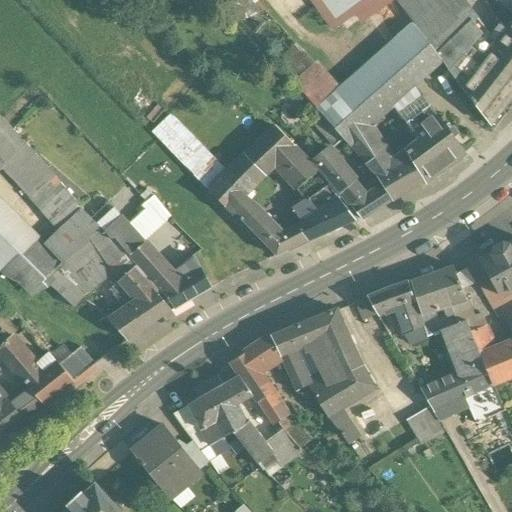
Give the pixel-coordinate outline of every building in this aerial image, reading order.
[(227,0),(211,0),(234,24),(243,16),(227,0)] [(322,0),(337,20),(363,1),(373,15),(393,0),(322,0)] [(395,0),(416,28),(442,63),(448,71),(468,47),(482,59),(495,43),(462,0),(395,0)] [(511,0),(494,0),(511,13),(511,20),(510,24),(511,25),(507,32),(511,36),(511,0)] [(341,95),(320,114),(322,116),(343,140),(348,146),(361,134),(392,107),(415,87),(442,63),(416,28),(341,95)] [(511,36),(507,32),(505,31),(495,43),(482,59),(468,47),(448,71),(489,125),(510,98),(511,99),(511,97),(511,36)] [(341,95),(313,67),(294,83),(320,114),(341,95)] [(415,87),(392,107),(405,125),(430,107),(415,87)] [(188,92),(166,118),(167,118),(178,129),(196,109),(188,92)] [(464,153),(430,107),(405,125),(418,142),(405,152),(423,184),(464,153)] [(343,140),(322,116),(313,124),(334,148),(343,140)] [(138,267),(113,239),(110,241),(103,232),(100,229),(99,229),(90,219),(82,211),(82,210),(20,138),(0,117),(0,169),(2,168),(57,232),(58,233),(75,251),(89,238),(113,273),(119,282),(134,268),(135,269),(138,267)] [(178,129),(167,118),(151,134),(166,148),(182,133),(178,129)] [(294,147),(274,127),(233,168),(224,176),(208,192),(225,209),(226,210),(241,195),(243,197),(275,166),(294,147)] [(204,156),(182,133),(166,148),(208,192),(224,176),(204,156)] [(405,152),(392,162),(361,134),(348,146),(376,178),(376,177),(381,186),(383,189),(391,202),(409,191),(423,184),(405,152)] [(317,173),(294,147),(275,166),(296,189),(299,185),(300,186),(317,173)] [(214,148),(204,156),(224,176),(233,168),(214,148)] [(367,187),(362,190),(329,149),(314,161),(338,192),(361,221),(391,202),(383,189),(381,186),(372,193),(367,187)] [(317,173),(300,186),(299,185),(296,189),(305,202),(306,201),(328,186),(317,173)] [(328,186),(306,201),(316,214),(338,199),(328,186)] [(283,235),(260,211),(243,197),(241,195),(226,210),(232,216),(234,213),(252,232),(276,257),(308,242),(298,227),(297,227),(283,235)] [(153,196),(145,203),(145,202),(139,207),(142,210),(126,224),(127,225),(144,243),(145,243),(171,219),(153,196)] [(45,244),(0,199),(0,270),(23,285),(56,255),(45,244)] [(338,199),(316,214),(316,215),(302,224),(298,227),(308,242),(355,221),(338,199)] [(316,214),(306,201),(305,202),(292,211),(302,224),(316,215),(316,214)] [(108,203),(90,219),(99,229),(100,229),(103,232),(120,217),(108,203)] [(186,267),(174,275),(167,266),(145,243),(144,243),(127,225),(126,224),(120,217),(103,232),(110,241),(113,239),(138,267),(135,269),(142,278),(145,275),(161,293),(162,295),(159,297),(171,311),(210,288),(201,271),(195,275),(190,273),(186,267)] [(58,233),(45,244),(56,255),(63,262),(75,251),(58,233)] [(200,250),(183,234),(177,241),(192,255),(200,250)] [(75,251),(63,262),(56,255),(23,285),(25,286),(35,296),(43,289),(47,285),(50,287),(65,301),(72,308),(81,299),(81,300),(84,297),(113,273),(89,238),(75,251)] [(511,243),(481,261),(501,298),(511,291),(511,243)] [(193,257),(183,264),(186,267),(190,273),(195,275),(201,271),(193,257)] [(135,269),(134,268),(119,282),(137,302),(123,312),(108,323),(113,329),(125,342),(171,311),(159,297),(158,296),(161,293),(152,283),(149,285),(142,278),(135,269)] [(456,275),(454,268),(437,274),(450,306),(466,300),(462,290),(456,275)] [(456,275),(462,290),(473,286),(465,270),(456,275)] [(437,274),(410,284),(421,316),(440,309),(450,306),(437,274)] [(137,302),(119,282),(108,291),(123,312),(137,302)] [(408,285),(387,290),(393,309),(403,336),(422,327),(408,285)] [(387,290),(367,298),(377,316),(393,309),(387,290)] [(482,315),(472,318),(466,300),(450,306),(453,314),(457,324),(467,321),(471,333),(486,328),(482,315)] [(450,306),(440,309),(443,318),(453,314),(450,306)] [(336,310),(270,338),(280,359),(295,393),(308,387),(311,385),(308,380),(292,351),(308,345),(323,339),(330,354),(335,363),(342,378),(361,366),(336,310)] [(443,318),(424,325),(425,328),(430,335),(441,330),(457,324),(453,314),(443,318)] [(471,333),(467,321),(457,324),(441,330),(457,374),(452,376),(463,398),(492,385),(480,356),(477,349),(471,333)] [(486,328),(471,333),(477,349),(480,356),(493,350),(486,328)] [(96,344),(95,345),(106,356),(125,342),(113,329),(96,344)] [(0,333),(0,350),(8,343),(0,333)] [(270,337),(249,351),(229,363),(238,377),(252,397),(257,405),(273,394),(258,371),(280,359),(270,338),(270,337)] [(48,354),(35,365),(12,339),(8,343),(0,350),(0,359),(28,389),(43,406),(72,382),(51,357),(48,354)] [(91,339),(69,356),(62,348),(51,357),(72,382),(106,356),(95,345),(96,344),(91,339)] [(323,339),(308,345),(316,360),(330,354),(323,339)] [(493,350),(480,356),(492,385),(493,386),(511,377),(511,343),(511,342),(493,350)] [(335,363),(308,380),(311,385),(308,387),(313,396),(342,378),(335,363)] [(342,378),(313,396),(326,416),(338,408),(339,409),(375,387),(361,366),(342,378)] [(452,376),(420,391),(438,422),(468,408),(463,398),(452,376)] [(252,397),(238,377),(228,383),(239,404),(252,397)] [(231,401),(208,413),(222,439),(224,438),(233,433),(244,427),(244,426),(237,412),(236,412),(234,407),(239,404),(228,383),(222,386),(231,401)] [(222,386),(187,406),(201,431),(209,447),(222,439),(208,413),(231,401),(222,386)] [(28,389),(15,402),(30,415),(43,406),(28,389)] [(289,416),(273,394),(257,405),(272,427),(277,424),(289,416)] [(0,415),(0,438),(30,415),(15,402),(10,406),(0,415)] [(7,403),(0,409),(0,415),(10,406),(7,403)] [(339,409),(338,408),(326,416),(345,442),(351,438),(356,435),(339,409)] [(428,408),(406,421),(418,441),(440,429),(428,408)] [(289,416),(277,424),(283,431),(283,432),(284,431),(294,424),(289,416)] [(248,423),(244,426),(244,427),(233,433),(256,464),(271,454),(248,423)] [(182,450),(164,427),(131,454),(166,497),(199,471),(182,450)] [(293,442),(284,431),(283,432),(283,431),(269,441),(286,464),(301,451),(293,442)] [(230,450),(224,438),(222,439),(209,447),(216,458),(230,450)] [(208,463),(192,442),(182,450),(199,471),(208,463)] [(271,454),(256,464),(263,470),(276,461),(271,454)] [(276,461),(263,470),(270,477),(282,468),(276,461)] [(78,496),(66,507),(68,510),(65,511),(121,511),(122,510),(116,505),(109,504),(93,487),(80,499),(78,496)]
